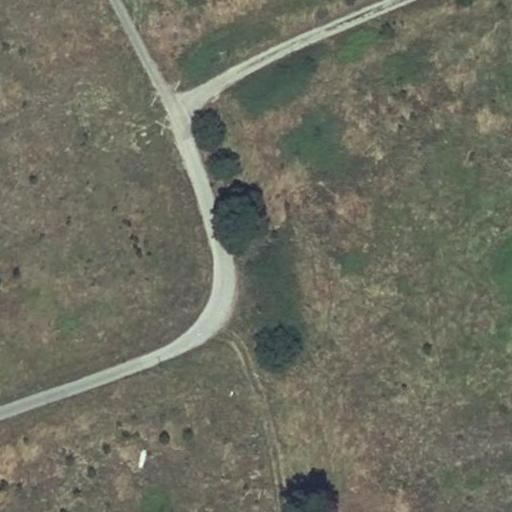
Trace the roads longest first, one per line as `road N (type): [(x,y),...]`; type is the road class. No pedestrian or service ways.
road 1 (track): [(0,412),(181,348),(218,317),(230,284),(209,195),(115,0)]
road 2 (track): [(172,106),(397,0)]
